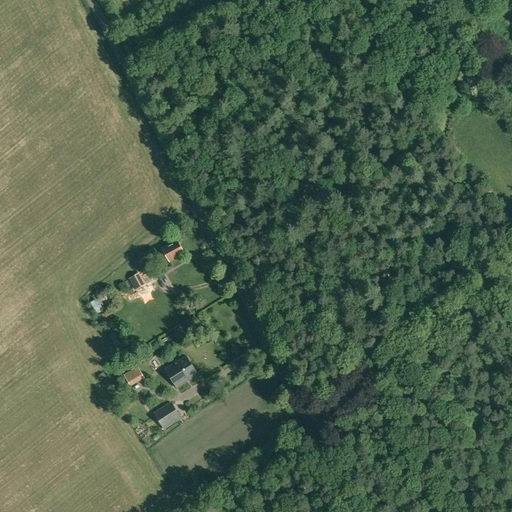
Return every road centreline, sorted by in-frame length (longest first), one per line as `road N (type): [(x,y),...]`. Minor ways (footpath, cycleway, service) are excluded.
road 1 (unclassified): [(314,422),(94,0)]
road 2 (unclassified): [(205,511),(314,422)]
